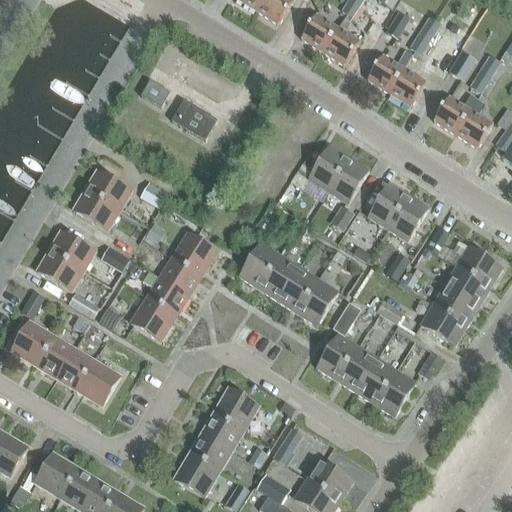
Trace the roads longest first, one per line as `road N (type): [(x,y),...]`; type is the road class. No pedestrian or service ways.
road 1 (residential): [(403,464),(223,355),(190,364),(143,440),(109,451),(0,389)]
road 2 (tertiary): [(511,222),(160,0)]
road 3 (residential): [(0,266),(160,0)]
road 4 (residential): [(403,464),(511,312)]
